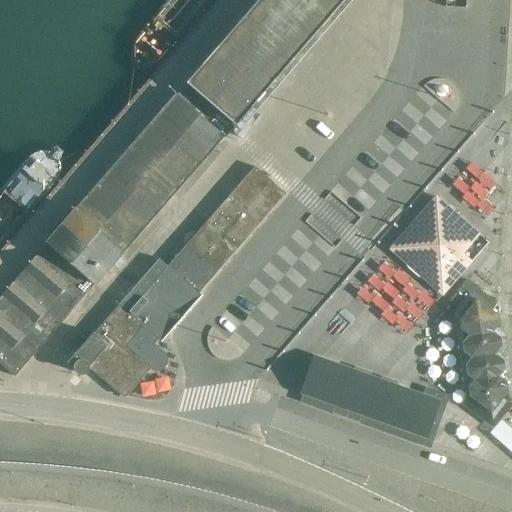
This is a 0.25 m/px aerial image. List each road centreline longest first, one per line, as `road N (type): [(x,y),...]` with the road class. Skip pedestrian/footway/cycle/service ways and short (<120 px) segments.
road 1 (unclassified): [(417,54),(451,51),(465,62),(462,124),(220,403)]
road 2 (unclassified): [(220,403),(194,362),(194,324),(407,83),(417,54)]
road 3 (unclassified): [(511,504),(220,403)]
road 4 (unclassified): [(379,511),(191,438)]
road 5 (unclassified): [(191,438),(0,408)]
